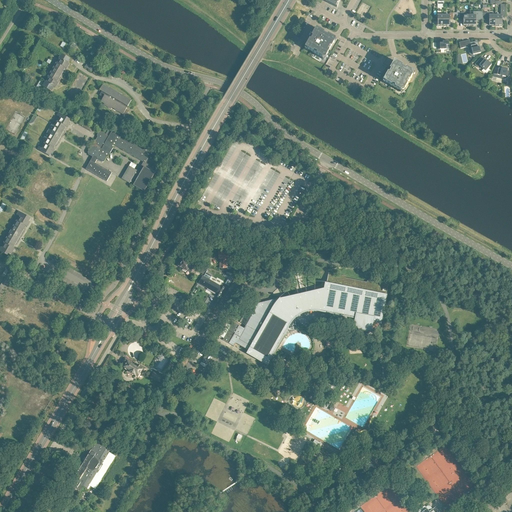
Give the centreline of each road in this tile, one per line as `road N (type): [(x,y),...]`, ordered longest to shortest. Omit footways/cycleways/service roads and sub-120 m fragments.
road 1 (tertiary): [(511,266),(289,136),(226,84),(152,62),(51,0)]
road 2 (tertiary): [(109,323),(288,0)]
road 3 (residential): [(99,317),(81,308),(91,289),(42,258),(85,161),(90,134),(74,125)]
road 4 (tertiary): [(1,511),(109,323)]
road 5 (unclassified): [(99,317),(96,306),(115,284),(189,128)]
road 6 (residential): [(189,128),(150,118),(128,90),(74,61)]
